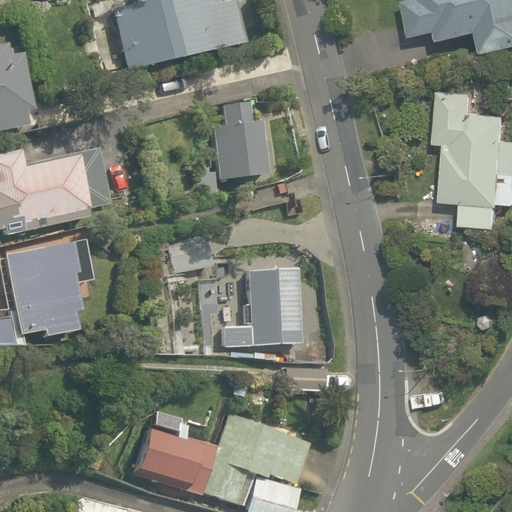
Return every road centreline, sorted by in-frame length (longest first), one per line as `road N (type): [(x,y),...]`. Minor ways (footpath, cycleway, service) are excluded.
road 1 (residential): [(304,0),(348,175),(384,380),(361,503)]
road 2 (residential): [(511,370),(411,490),(361,503)]
